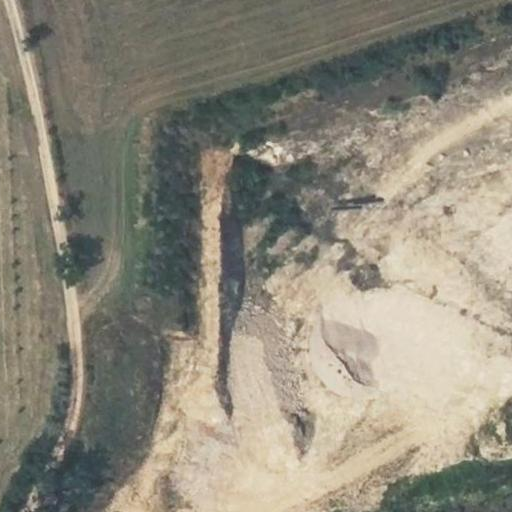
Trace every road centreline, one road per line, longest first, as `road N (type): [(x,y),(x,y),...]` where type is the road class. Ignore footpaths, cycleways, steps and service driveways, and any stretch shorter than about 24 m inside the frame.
road 1 (track): [(0,3),(41,154),(69,331),(71,421),(16,496),(13,511)]
road 2 (track): [(511,479),(348,511)]
